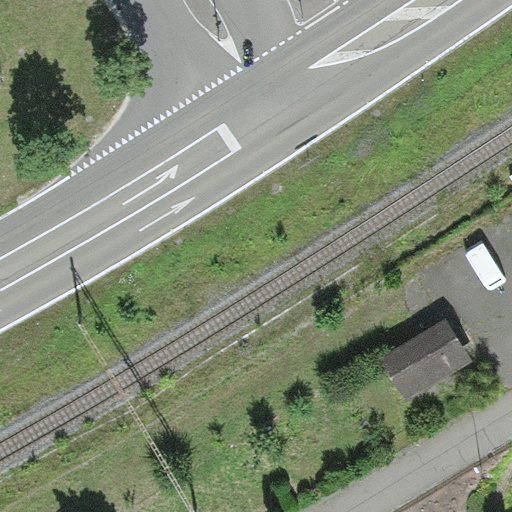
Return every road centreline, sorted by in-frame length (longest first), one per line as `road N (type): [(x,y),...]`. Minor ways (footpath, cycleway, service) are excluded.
road 1 (primary): [(0,281),(263,115)]
road 2 (primary): [(263,115),(429,0)]
road 3 (unclassified): [(352,511),(511,416)]
road 4 (tertiary): [(263,115),(191,0)]
